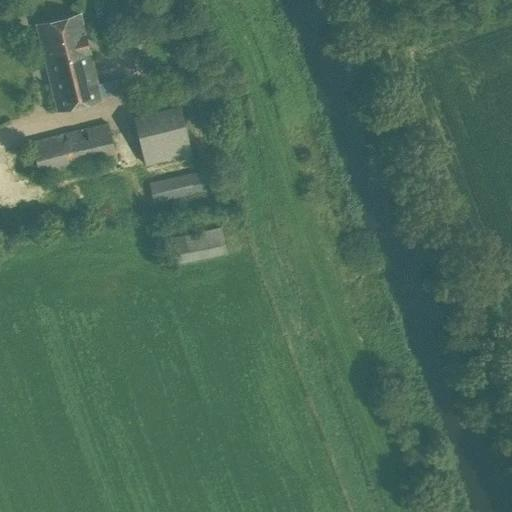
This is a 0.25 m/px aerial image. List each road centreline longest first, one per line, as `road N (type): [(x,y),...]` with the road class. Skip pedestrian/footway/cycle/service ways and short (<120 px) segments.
road 1 (track): [(511,395),(368,0)]
road 2 (track): [(0,136),(170,88)]
